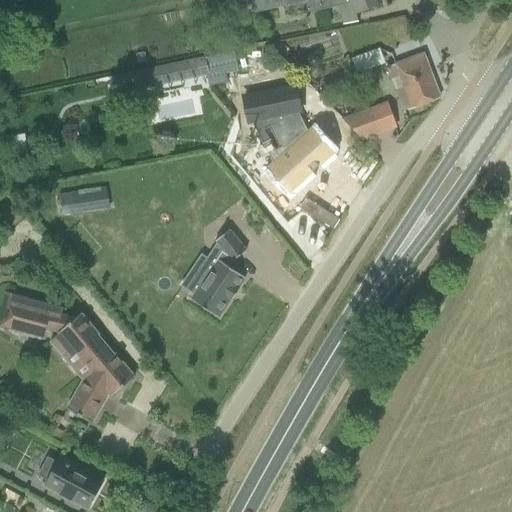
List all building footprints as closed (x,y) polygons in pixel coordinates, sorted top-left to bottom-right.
[(310,12),(338,5),(350,3),(354,14),(381,3),(379,0),(251,0),(254,14),(308,3),(310,12)] [(368,67),(385,62),(381,48),(364,53),(368,67)] [(137,89),(206,75),(208,86),(227,82),(225,73),(236,71),(233,53),(221,55),(133,74),(136,86),(137,89)] [(390,80),(391,79),(399,76),(403,87),(395,90),(403,111),(439,98),(423,54),(385,67),(390,80)] [(136,86),(133,74),(133,72),(113,77),(115,88),(125,86),(125,88),(136,86)] [(294,87),(243,98),(248,122),(251,121),(268,117),(286,154),(270,169),(289,190),(331,152),(311,131),(308,134),(297,111),(299,111),(299,109),(297,110),(296,104),(298,103),(294,87)] [(394,127),(386,104),(343,120),(360,139),(394,127)] [(58,195),(62,215),(109,208),(106,188),(58,195)] [(191,300),(218,318),(231,299),(232,300),(238,290),(237,290),(245,278),(227,266),(230,261),(231,262),(246,251),(229,230),(215,241),(216,243),(220,248),(210,263),(214,265),(191,300)] [(45,328),(58,332),(57,333),(58,334),(50,341),(63,356),(76,352),(94,373),(81,396),(76,393),(67,409),(91,423),(108,394),(110,397),(133,377),(115,355),(114,356),(96,335),(97,334),(80,314),(74,319),(60,315),(61,308),(6,294),(0,316),(0,325),(43,337),(45,328)] [(88,509),(101,485),(103,481),(61,458),(57,464),(46,458),(37,476),(46,481),(43,486),(58,494),(58,493),(88,509)]
